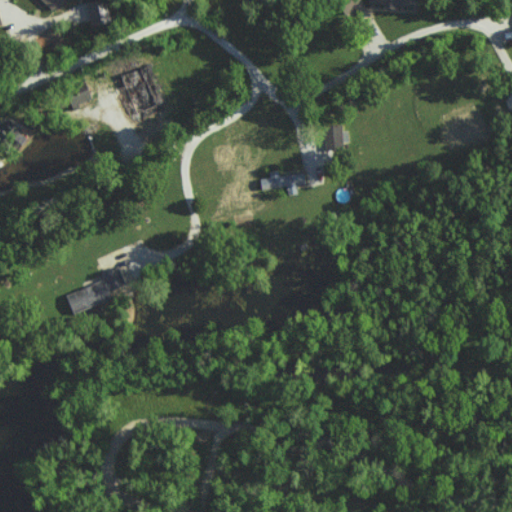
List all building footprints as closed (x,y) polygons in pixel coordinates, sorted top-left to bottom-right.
[(38,0),(49,11),(61,0),(38,0)] [(95,0),(83,4),(88,22),(106,17),(100,0),(95,0)] [(359,2),(356,0),(332,0),(343,14),(359,2)] [(128,120),(159,109),(143,62),(112,73),(128,120)] [(90,100),(84,81),(61,89),(68,108),(90,100)] [(339,124),(321,125),(322,148),(340,147),(339,124)] [(22,137),(9,125),(0,135),(0,142),(10,151),(22,137)] [(276,175),(276,170),(266,171),(266,177),(257,178),(258,189),(284,186),(285,194),(295,193),(294,184),(302,183),(301,172),(276,175)] [(122,284),(114,266),(98,272),(101,279),(63,294),(71,313),(108,299),(105,291),(122,284)]
